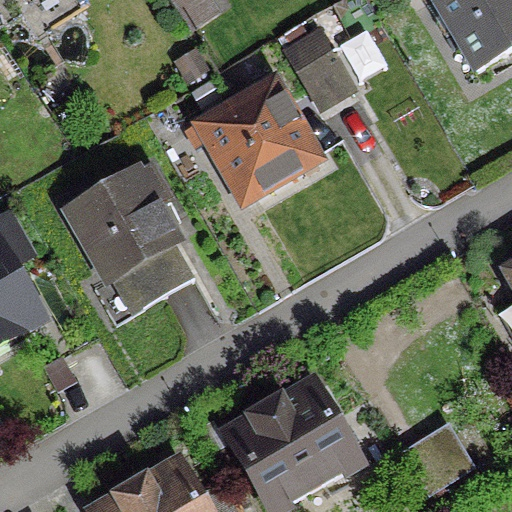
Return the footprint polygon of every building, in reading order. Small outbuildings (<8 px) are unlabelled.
[(511,0),(445,0),(432,8),(472,76),(511,52),(511,0)] [(317,39),(284,59),(314,111),(348,91),(317,39)] [(194,130),(239,208),(315,165),(270,87),(194,130)] [(91,292),(112,329),(190,284),(169,248),(171,246),(154,215),(166,208),(146,172),(134,180),(133,178),(65,217),(104,285),(91,292)] [(0,346),(35,326),(0,266),(0,346)] [(277,413),(274,409),(248,424),(251,429),(226,443),(266,511),(278,511),(352,469),(309,395),(277,413)] [(444,486),(419,447),(400,459),(425,498),(444,486)] [(142,492),(139,486),(113,502),(116,507),(107,511),(196,511),(174,473),(142,492)]
